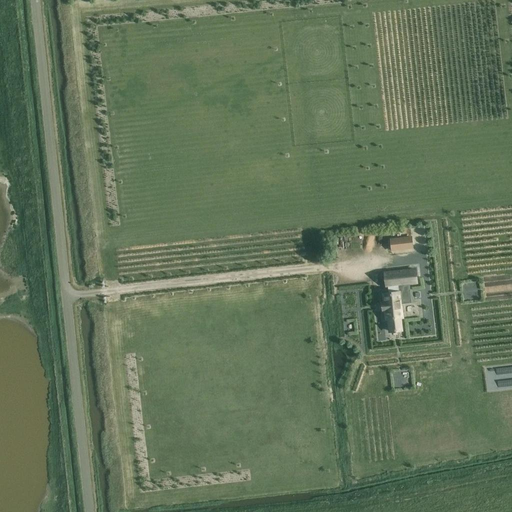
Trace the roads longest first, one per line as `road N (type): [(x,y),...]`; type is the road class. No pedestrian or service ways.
road 1 (unclassified): [(66,296),(33,0)]
road 2 (unclassified): [(66,296),(307,269)]
road 3 (unclassified): [(89,511),(66,296)]
